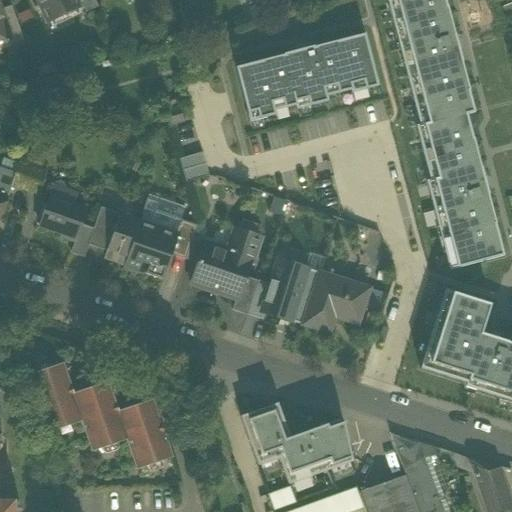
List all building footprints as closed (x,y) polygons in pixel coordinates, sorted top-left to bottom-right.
[(35,0),(47,25),(79,9),(81,9),(77,0),(35,0)] [(79,9),(82,15),(97,8),(94,1),(93,0),(77,0),(81,9),(79,9)] [(480,168),(466,116),(475,114),(462,64),(455,35),(454,35),(444,0),(385,0),(420,126),(415,127),(430,181),(425,182),(438,228),(436,229),(442,253),(444,252),(449,271),(504,256),(488,197),(489,197),(481,167),(480,168)] [(7,34),(11,46),(23,41),(11,7),(0,11),(8,34),(7,34)] [(284,56),(235,69),(249,122),(275,115),(274,112),(295,107),(297,111),(328,102),(326,98),(350,91),(351,95),(378,87),(364,35),(313,48),(313,47),(283,55),(284,56)] [(179,108),(164,112),(169,128),(183,124),(179,108)] [(179,161),(182,171),(205,164),(201,154),(179,161)] [(12,185),(26,190),(33,169),(18,164),(14,174),(15,175),(12,185)] [(208,176),(205,164),(182,171),(185,183),(208,176)] [(0,169),(0,193),(8,197),(12,185),(15,175),(14,174),(0,169)] [(45,173),(33,169),(26,190),(38,194),(45,173)] [(53,185),(49,197),(73,206),(77,193),(53,185)] [(39,227),(61,235),(75,240),(80,226),(85,210),(73,206),(49,197),(39,227)] [(159,199),(158,204),(155,213),(180,221),(185,207),(159,199)] [(146,200),(138,223),(124,266),(145,273),(144,275),(161,281),(170,255),(176,237),(175,236),(180,221),(155,213),(158,204),(146,200)] [(100,210),(92,230),(93,230),(88,244),(89,244),(101,248),(101,246),(100,246),(106,230),(110,231),(112,224),(116,215),(100,210)] [(104,259),(124,266),(138,223),(119,217),(116,225),(112,224),(110,231),(106,230),(100,246),(101,246),(108,248),(104,259)] [(242,220),(239,230),(256,236),(259,226),(242,220)] [(170,255),(185,260),(192,238),(196,226),(180,221),(175,236),(176,237),(170,255)] [(84,257),(89,244),(88,244),(93,230),(92,230),(80,226),(75,240),(74,244),(73,243),(70,252),(84,257)] [(235,299),(236,300),(244,277),(246,278),(260,237),(256,236),(239,230),(235,228),(225,257),(203,250),(201,249),(196,264),(189,283),(235,299)] [(74,244),(75,240),(61,235),(60,239),(73,243),(74,244)] [(206,242),(192,238),(185,260),(196,264),(201,249),(203,250),(206,242)] [(304,269),(321,274),(325,259),(309,253),(304,269)] [(277,260),(275,268),(288,272),(289,268),(301,272),(302,268),(277,260)] [(304,269),(302,268),(301,272),(289,268),(288,272),(275,268),(270,285),(266,297),(269,298),(264,314),(280,319),(281,317),(291,320),(290,322),(301,326),(313,289),(315,289),(321,274),(304,269)] [(301,326),(320,332),(325,315),(357,325),(362,310),(369,289),(321,274),(315,289),(313,289),(301,326)] [(231,311),(246,316),(254,293),(258,282),(246,278),(244,277),(236,300),(235,299),(231,311)] [(254,293),(266,297),(270,285),(258,281),(258,282),(254,293)] [(382,293),(369,289),(362,310),(375,314),(382,293)] [(490,305),(444,291),(419,369),(466,384),(464,388),(499,399),(498,401),(511,404),(511,343),(481,334),(490,305)] [(264,314),(260,313),(266,297),(254,293),(246,316),(261,320),(264,314)] [(260,313),(264,314),(269,298),(266,297),(260,313)] [(126,440),(136,470),(171,458),(152,402),(118,414),(108,384),(73,396),(63,365),(28,377),(47,433),(81,422),(92,452),(126,440)] [(352,462),(342,419),(289,438),(277,404),(239,417),(257,467),(278,459),(287,485),(352,462)] [(442,511),(418,443),(390,435),(406,477),(418,511),(442,511)] [(0,511),(15,511),(15,500),(0,500),(0,439),(0,437),(0,436),(0,511)] [(470,465),(486,511),(511,511),(511,504),(499,469),(471,462),(470,465)] [(365,511),(418,511),(406,477),(359,494),(365,511)] [(296,503),(289,487),(267,496),(273,511),(296,503)] [(345,511),(362,506),(355,488),(290,511),(345,511)]
